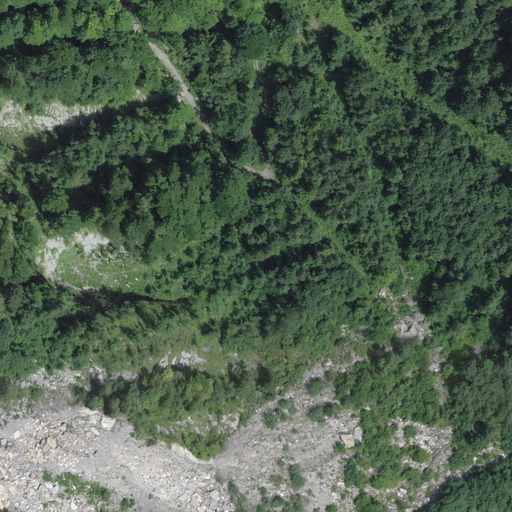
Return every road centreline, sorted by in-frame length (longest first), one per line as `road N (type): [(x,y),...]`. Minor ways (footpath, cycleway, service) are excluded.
road 1 (track): [(511,167),(382,78),(333,18),(315,18),(313,32),(377,175),(422,330)]
road 2 (track): [(422,330),(406,325),(263,173)]
road 3 (track): [(441,465),(442,380),(422,330)]
